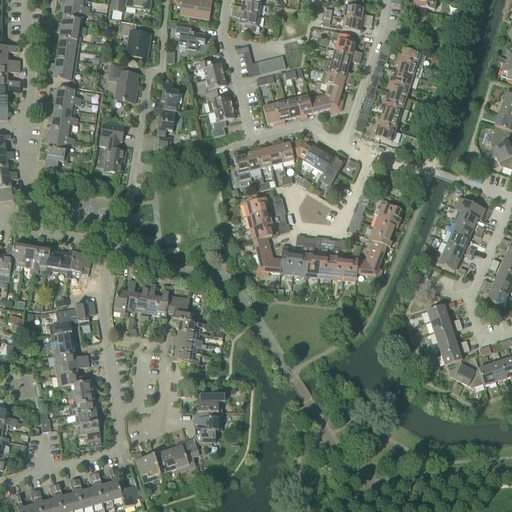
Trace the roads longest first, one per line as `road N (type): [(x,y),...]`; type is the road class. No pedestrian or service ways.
road 1 (residential): [(110,251),(121,241),(148,74),(161,70),(164,0)]
road 2 (residential): [(340,146),(306,128),(250,140),(220,40)]
road 3 (residential): [(511,334),(480,337),(467,298),(511,199)]
road 4 (residential): [(120,414),(104,323),(110,251)]
road 5 (residential): [(340,146),(386,0)]
road 6 (residential): [(287,187),(298,225),(330,230),(367,159)]
road 7 (residential): [(511,197),(367,159)]
road 8 (residential): [(17,128),(35,75),(28,0)]
